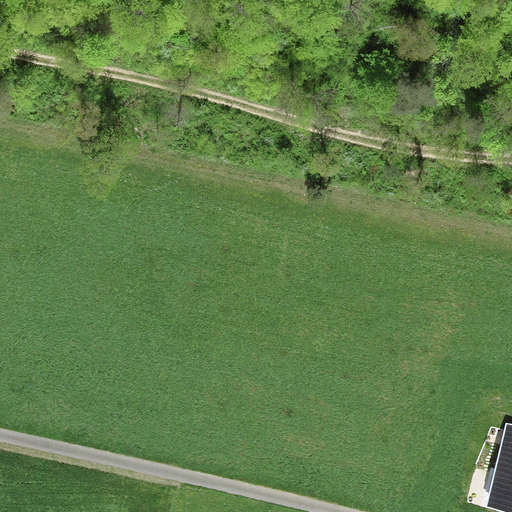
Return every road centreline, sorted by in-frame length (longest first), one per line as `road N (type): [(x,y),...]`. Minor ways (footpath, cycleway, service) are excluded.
road 1 (track): [(511,164),(457,162),(124,76),(0,56)]
road 2 (track): [(0,439),(318,511)]
